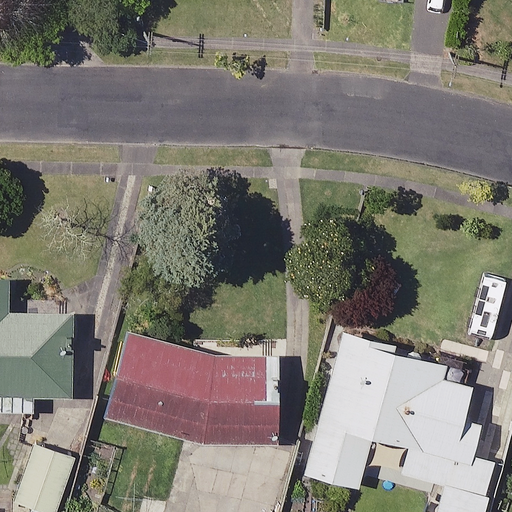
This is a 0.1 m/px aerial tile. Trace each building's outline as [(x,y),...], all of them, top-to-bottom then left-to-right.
[(8,265),(0,265),(0,401),(34,403),(35,384),(70,386),(73,302),(7,299),(8,265)] [(487,297),(463,290),(451,336),(475,343),(487,297)] [(216,341),(122,320),(102,408),(195,429),(196,429),(278,436),(285,346),(216,341)] [(445,348),(340,320),(302,463),(357,477),(371,424),(409,434),(401,466),(440,476),(430,511),(477,511),(494,450),(469,443),(477,413),(460,408),(469,373),(441,366),(445,348)] [(50,511),(74,446),(36,433),(15,491),(32,497),(26,511),(50,511)]
